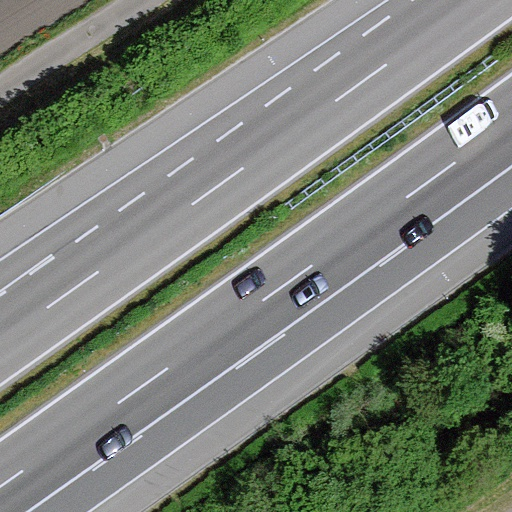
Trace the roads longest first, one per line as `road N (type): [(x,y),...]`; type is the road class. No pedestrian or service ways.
road 1 (motorway): [(0,486),(511,120)]
road 2 (motorway): [(474,0),(0,339)]
road 3 (track): [(141,0),(0,91)]
